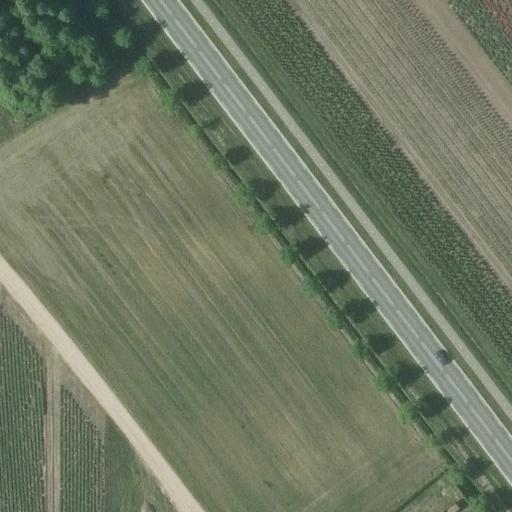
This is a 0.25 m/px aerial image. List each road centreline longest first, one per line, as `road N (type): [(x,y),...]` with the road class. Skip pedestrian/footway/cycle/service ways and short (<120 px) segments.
road 1 (primary): [(511,462),(160,0)]
road 2 (unknown): [(0,262),(198,511)]
